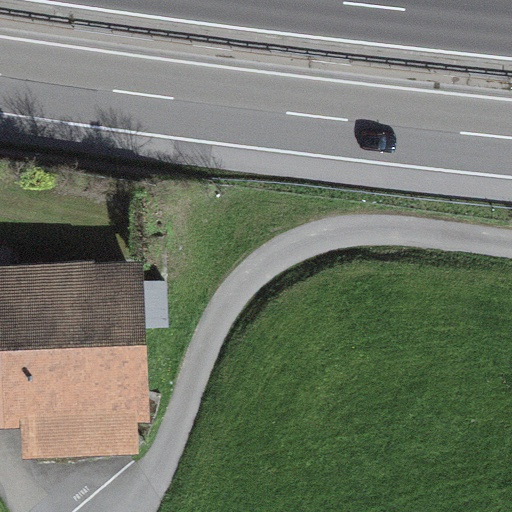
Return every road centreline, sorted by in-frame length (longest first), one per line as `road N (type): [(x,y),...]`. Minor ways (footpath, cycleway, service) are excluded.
road 1 (unclassified): [(511,245),(386,229),(338,231),(283,251),(221,313),(156,473),(131,511)]
road 2 (motorway): [(0,77),(511,140)]
road 3 (motorway): [(511,20),(323,0)]
